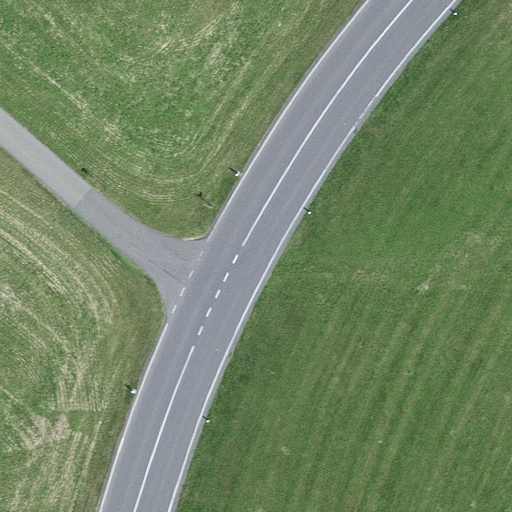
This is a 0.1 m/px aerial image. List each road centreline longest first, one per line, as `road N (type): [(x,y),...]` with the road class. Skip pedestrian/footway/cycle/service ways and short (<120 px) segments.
road 1 (secondary): [(413,0),(323,118),(218,302)]
road 2 (unclassified): [(0,127),(218,302)]
road 3 (secondary): [(218,302),(135,511)]
